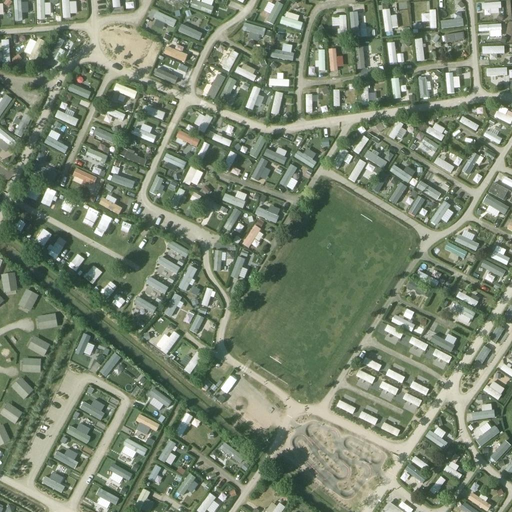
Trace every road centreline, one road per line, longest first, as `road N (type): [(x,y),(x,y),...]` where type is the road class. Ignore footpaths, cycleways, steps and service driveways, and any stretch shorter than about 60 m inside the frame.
road 1 (unknown): [(321,167),(431,239)]
road 2 (unknown): [(478,195),(372,132)]
